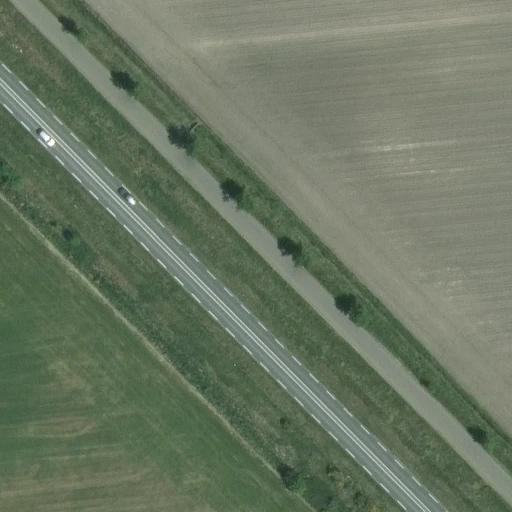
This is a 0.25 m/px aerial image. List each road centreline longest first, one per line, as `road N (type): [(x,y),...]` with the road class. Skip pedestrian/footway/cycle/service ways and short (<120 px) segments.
road 1 (unclassified): [(22,0),(511,493)]
road 2 (secondary): [(0,83),(427,511)]
